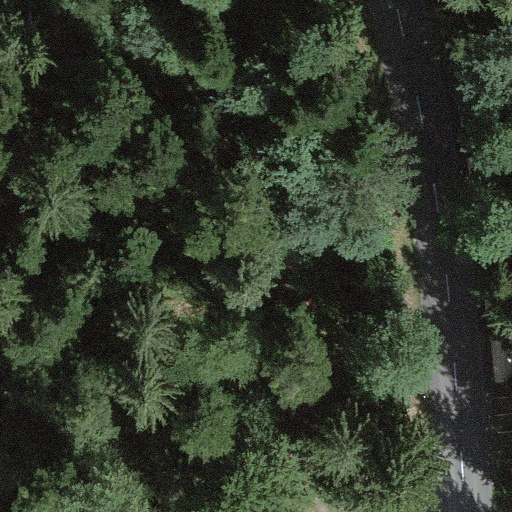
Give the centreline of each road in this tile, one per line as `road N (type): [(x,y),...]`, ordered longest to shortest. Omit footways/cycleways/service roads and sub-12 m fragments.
road 1 (track): [(0,31),(223,276),(329,511)]
road 2 (tertiary): [(395,0),(441,231),(466,511)]
road 3 (track): [(0,323),(171,444),(265,493),(329,511)]
